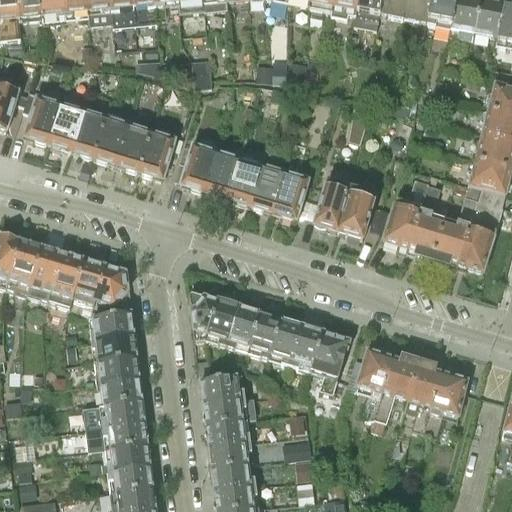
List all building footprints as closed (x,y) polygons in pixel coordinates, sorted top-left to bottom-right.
[(14,0),(0,0),(0,28),(17,26),(14,0)] [(40,25),(37,0),(14,0),(17,26),(27,25),(40,25)] [(63,27),(63,22),(60,0),(37,0),(40,25),(40,29),(53,28),(63,27)] [(60,0),(63,22),(85,20),(83,0),(60,0)] [(109,29),(108,17),(105,0),(83,0),(85,20),(86,32),(109,29)] [(153,12),(152,0),(105,0),(108,17),(111,17),(114,41),(124,40),(121,16),(153,12)] [(176,6),(175,0),(152,0),(153,12),(162,12),(163,11),(163,7),(176,6)] [(200,8),(199,0),(175,0),(176,6),(178,19),(201,17),(200,8)] [(224,5),(223,0),(199,0),(200,8),(201,17),(212,15),(225,14),(224,5)] [(309,0),(285,0),(286,6),(307,10),(309,0)] [(331,0),(309,0),(307,10),(329,14),(331,0)] [(355,10),(356,0),(331,0),(329,14),(327,23),(344,26),(346,18),(353,19),(355,10)] [(377,19),(380,0),(356,0),(355,10),(353,19),(353,22),(369,24),(370,17),(377,19)] [(380,0),(377,19),(386,20),(387,16),(402,19),(406,0),(380,0)] [(406,0),(402,19),(417,22),(416,27),(425,28),(430,0),(406,0)] [(449,32),(454,0),(430,0),(425,28),(433,30),(434,25),(440,26),(437,45),(446,47),(447,42),(449,32)] [(470,47),(472,37),(479,0),(477,0),(454,0),(449,32),(447,42),(470,47)] [(503,5),(479,0),(472,37),(495,41),(503,5)] [(511,6),(504,5),(503,5),(495,41),(494,47),(494,49),(511,52),(511,6)] [(415,48),(421,49),(424,35),(418,34),(415,48)] [(429,36),(424,35),(421,49),(420,56),(426,56),(429,36)] [(19,47),(7,48),(8,60),(20,59),(19,47)] [(24,53),(25,63),(34,62),(32,52),(24,53)] [(139,60),(141,79),(157,78),(155,59),(139,60)] [(191,67),(192,95),(211,94),(209,65),(191,67)] [(285,91),(286,78),(286,68),(271,68),(271,71),(270,89),(273,89),(285,91)] [(270,89),(271,71),(255,71),(255,86),(259,87),(270,89)] [(303,76),(292,75),(289,91),(300,92),(303,76)] [(315,78),(304,76),(302,90),(313,92),(315,78)] [(511,92),(509,91),(491,87),(489,96),(484,98),(482,106),(485,109),(484,113),(511,119),(511,92)] [(407,121),(409,111),(395,109),(399,91),(389,89),(384,115),(407,121)] [(266,91),(265,102),(284,104),(285,93),(266,91)] [(24,112),(26,103),(17,100),(17,98),(0,93),(0,135),(5,137),(14,109),(24,112)] [(430,126),(435,101),(435,98),(426,96),(423,113),(409,110),(409,111),(407,121),(413,122),(420,124),(430,126)] [(47,150),(59,112),(44,107),(46,103),(28,98),(26,103),(24,112),(22,116),(31,119),(24,142),(33,145),(34,148),(43,150),(45,149),(47,150)] [(93,164),(105,126),(88,121),(92,110),(84,107),(81,119),(69,156),(79,159),(80,162),(88,164),(91,163),(93,164)] [(114,170),(131,117),(133,110),(128,108),(125,115),(122,114),(117,130),(105,126),(93,164),(95,164),(96,167),(104,169),(107,168),(114,170)] [(69,156),(81,119),(59,112),(47,150),(49,150),(50,153),(59,155),(61,154),(69,156)] [(511,119),(484,113),(484,116),(480,117),(478,124),(481,128),(478,138),(511,146),(511,119)] [(354,114),(348,145),(360,148),(369,118),(354,114)] [(437,116),(435,126),(444,128),(446,122),(443,118),(437,116)] [(139,120),(131,117),(114,170),(124,174),(126,175),(134,178),(136,177),(138,178),(150,140),(135,136),(136,130),(135,130),(139,120)] [(414,149),(420,124),(413,122),(407,147),(414,149)] [(511,146),(478,138),(476,148),(471,150),(470,156),(473,161),(472,163),(511,172),(511,171),(511,170),(511,146)] [(164,144),(150,140),(138,178),(140,178),(141,181),(149,183),(152,182),(161,185),(174,143),(165,140),(164,144)] [(222,204),(234,166),(240,146),(233,144),(226,163),(215,160),(203,198),(205,198),(206,201),(214,203),(217,202),(222,204)] [(203,198),(215,160),(216,156),(193,148),(180,190),(189,194),(190,196),(198,198),(201,197),(203,198)] [(294,225),(307,183),(306,183),(305,187),(291,182),(292,179),(295,180),(304,151),(296,149),(295,154),(290,153),(288,160),(270,218),(280,221),(281,223),(290,226),(292,225),(294,225)] [(270,218),(288,160),(280,158),(277,168),(274,179),(260,174),(248,211),(250,212),(252,214),(260,217),(263,216),(270,218)] [(511,172),(472,163),(471,166),(467,168),(465,175),(468,179),(466,189),(467,189),(480,192),(504,199),(507,188),(510,187),(511,181),(509,178),(511,172)] [(248,211),(260,174),(243,169),(234,166),(222,204),(235,207),(235,209),(244,212),(247,211),(248,211)] [(349,193),(326,186),(313,231),(313,232),(318,236),(325,236),(325,235),(335,238),(349,193)] [(407,255),(426,191),(414,187),(405,215),(393,211),(395,206),(394,206),(381,248),(407,255)] [(455,228),(443,224),(430,267),(447,272),(448,268),(456,271),(480,192),(467,189),(455,228)] [(443,224),(431,220),(439,195),(426,191),(407,255),(414,258),(413,262),(430,267),(443,224)] [(480,192),(456,271),(482,279),(494,237),(504,199),(480,192)] [(375,201),(349,193),(335,238),(361,245),(375,201)] [(376,213),(369,236),(379,239),(381,240),(387,216),(381,214),(376,213)] [(6,243),(2,241),(0,240),(0,294),(5,296),(20,246),(20,247),(20,246),(14,242),(7,242),(6,243)] [(28,249),(20,247),(20,246),(5,296),(25,303),(40,253),(28,249)] [(62,259),(40,253),(25,303),(46,309),(62,259)] [(83,266),(70,262),(62,259),(46,309),(66,315),(69,305),(72,306),(83,266)] [(104,272),(83,266),(72,306),(90,312),(104,272)] [(104,271),(104,272),(90,312),(86,323),(129,318),(127,305),(127,304),(127,303),(126,302),(124,301),(123,301),(127,298),(124,278),(118,276),(118,275),(112,271),(104,271)] [(188,301),(189,310),(189,311),(189,312),(190,312),(190,313),(191,313),(193,314),(189,317),(193,347),(204,346),(206,340),(217,306),(217,305),(210,301),(202,301),(202,302),(190,299),(188,301)] [(238,312),(217,306),(206,340),(218,344),(216,350),(225,353),(238,312)] [(245,315),(238,312),(225,353),(247,359),(259,320),(259,318),(253,315),(245,314),(245,315)] [(129,318),(86,323),(89,345),(132,340),(131,333),(129,318)] [(278,326),(259,320),(247,359),(267,366),(279,326),(278,326)] [(279,324),(278,326),(279,326),(267,366),(289,372),(301,332),(293,330),(293,329),(287,325),(279,324)] [(321,338),(301,332),(289,372),(297,375),(298,369),(311,373),(321,338)] [(321,338),(311,373),(309,378),(323,383),(318,397),(331,401),(348,347),(336,344),(336,342),(329,338),(321,337),(321,338)] [(76,347),(75,338),(64,339),(65,348),(76,347)] [(132,340),(89,345),(92,368),(135,362),(134,361),(135,361),(136,355),(134,350),(133,350),(132,340)] [(372,426),(392,364),(366,356),(360,374),(356,387),(353,397),(366,402),(360,422),(372,426)] [(135,362),(92,368),(95,390),(137,385),(136,377),(137,376),(138,371),(136,365),(135,365),(135,362)] [(405,407),(417,368),(400,363),(399,366),(392,364),(372,426),(370,434),(382,438),(393,404),(405,407)] [(207,364),(197,366),(199,383),(209,382),(207,364)] [(221,366),(213,367),(214,381),(220,380),(221,366)] [(420,448),(422,441),(441,379),(433,376),(434,373),(417,368),(405,407),(418,411),(408,445),(420,448)] [(356,387),(360,374),(352,372),(349,384),(356,387)] [(456,428),(466,386),(441,379),(422,441),(435,445),(441,424),(456,428)] [(199,388),(202,412),(243,407),(242,396),(236,396),(234,384),(240,383),(240,382),(199,388)] [(137,385),(95,390),(97,411),(140,406),(137,385)] [(511,468),(511,400),(511,401),(500,442),(510,446),(505,466),(511,468)] [(19,406),(3,409),(1,409),(3,423),(22,420),(20,406),(19,406)] [(140,406),(97,411),(100,433),(138,428),(143,427),(140,406)] [(252,406),(243,407),(202,412),(203,419),(202,419),(201,424),(203,430),(204,430),(204,432),(246,427),(254,426),(252,406)] [(288,419),(289,437),(307,436),(306,418),(288,419)] [(143,427),(138,428),(100,433),(103,455),(146,450),(145,448),(146,448),(147,443),(145,437),(144,438),(143,427)] [(246,427),(204,432),(204,434),(203,440),(205,445),(206,445),(207,455),(211,454),(249,449),(246,427)] [(307,446),(285,449),(287,467),(309,464),(307,446)] [(249,449),(211,454),(207,455),(210,477),(252,472),(249,449)] [(146,450),(103,455),(106,476),(148,471),(147,464),(148,464),(149,458),(147,453),(146,453),(146,450)] [(14,452),(16,466),(26,465),(24,451),(14,452)] [(30,465),(26,465),(16,466),(18,480),(18,488),(32,486),(30,476),(32,475),(30,465)] [(148,471),(106,476),(109,499),(151,494),(148,471)] [(252,472),(210,477),(213,499),(217,499),(255,494),(252,472)] [(35,486),(32,486),(18,488),(21,506),(37,504),(35,486)] [(340,489),(326,491),(327,503),(342,502),(340,489)] [(153,511),(151,494),(109,499),(110,511),(153,511)] [(257,511),(255,494),(217,499),(213,499),(214,506),(213,506),(212,511),(211,511),(257,511)]
